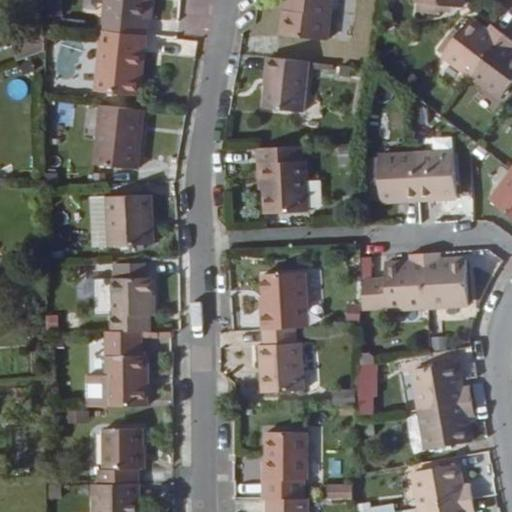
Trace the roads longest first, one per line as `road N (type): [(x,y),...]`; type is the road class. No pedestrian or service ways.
road 1 (residential): [(206,511),(201,142),(226,0)]
road 2 (residential): [(511,453),(499,380),(511,310)]
road 3 (residential): [(511,248),(487,233),(383,240)]
